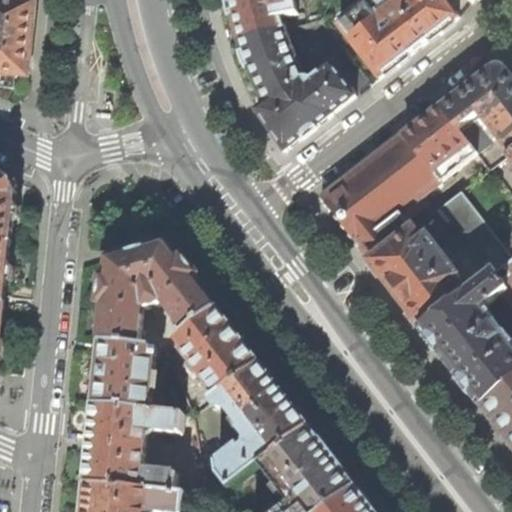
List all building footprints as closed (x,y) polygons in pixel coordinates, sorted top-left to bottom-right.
[(0,0),(0,86),(14,88),(15,76),(29,77),(33,38),(37,2),(11,0),(0,0)] [(234,19),(241,43),(287,32),(283,20),(299,16),(295,0),(229,0),(230,2),(227,4),(228,9),(231,20),(234,19)] [(415,55),(461,20),(447,1),(444,0),(405,0),(381,19),(370,6),(341,28),(381,81),(415,55)] [(259,112),(286,154),(357,99),(334,65),(313,81),(307,80),(287,32),(241,43),(244,54),(241,56),(243,62),(247,71),(250,70),(266,108),(259,112)] [(511,75),(502,63),(442,108),(479,157),(494,145),(477,123),(483,119),(511,156),(511,75)] [(348,233),(372,264),(414,232),(402,216),(479,157),(442,108),(421,125),(322,200),(348,233)] [(0,174),(0,244),(12,246),(18,192),(11,180),(0,174)] [(463,194),(440,212),(450,224),(453,223),(495,277),(497,275),(505,269),(511,263),(511,257),(505,248),(511,242),(511,232),(502,219),(490,228),(463,194)] [(395,295),(424,332),(467,298),(456,283),(460,280),(430,238),(425,242),(416,230),(414,232),(372,264),(395,295)] [(9,276),(12,246),(0,244),(0,305),(6,306),(9,276)] [(106,303),(102,343),(140,346),(144,308),(147,309),(161,304),(164,302),(188,333),(220,309),(197,280),(169,244),(111,261),(109,282),(98,281),(96,301),(106,303)] [(450,366),(484,409),(511,388),(511,352),(482,312),(505,295),(511,304),(511,263),(505,269),(510,277),(503,282),(497,275),(495,277),(467,298),(424,332),(450,366)] [(240,336),(220,309),(188,333),(179,340),(185,348),(185,351),(220,397),(262,364),(240,336)] [(98,383),(96,406),(151,412),(156,360),(152,359),(152,350),(153,347),(140,346),(102,343),(100,368),(92,367),(92,374),(91,382),(98,383)] [(162,352),(152,350),(152,359),(156,360),(162,360),(162,352)] [(285,395),(262,364),(220,397),(214,401),(219,408),(229,408),(244,428),(242,430),(250,439),(248,447),(243,449),(241,447),(219,464),(220,476),(230,490),(263,464),(310,427),(285,395)] [(511,443),(511,388),(484,409),(511,443)] [(90,467),(88,485),(178,494),(180,474),(154,472),(148,476),(145,473),(149,429),(154,427),(157,432),(184,435),(186,415),(151,412),(96,406),(94,422),(87,421),(86,433),(94,434),(92,445),(91,456),(83,455),(82,466),(90,467)] [(336,460),(310,427),(263,464),(286,495),(288,494),(293,501),(289,504),(291,506),(295,503),(295,507),(294,510),(291,511),(288,511),(286,509),(282,511),(325,511),(357,488),(336,460)] [(152,511),(155,511),(186,511),(189,495),(178,494),(88,485),(88,489),(80,489),(79,501),(86,501),(85,511),(152,511)] [(375,511),(357,488),(325,511),(375,511)]
